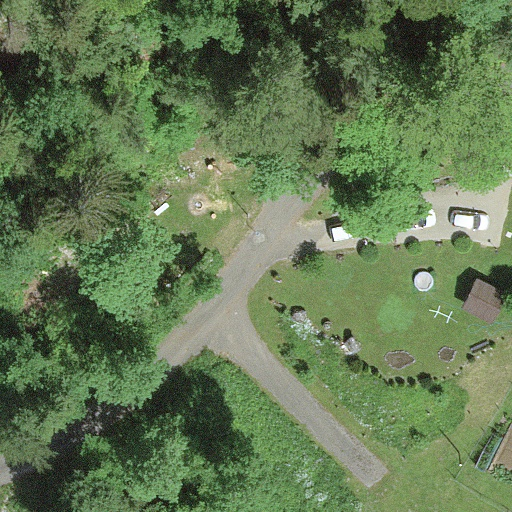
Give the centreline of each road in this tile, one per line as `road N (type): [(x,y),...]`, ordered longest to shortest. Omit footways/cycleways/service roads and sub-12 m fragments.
road 1 (track): [(257,253),(511,215)]
road 2 (track): [(209,312),(384,477)]
